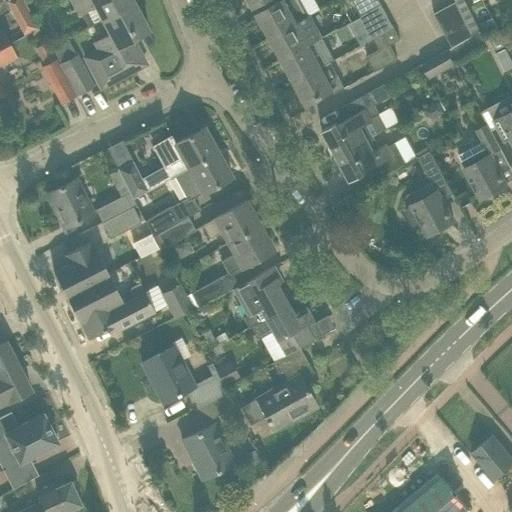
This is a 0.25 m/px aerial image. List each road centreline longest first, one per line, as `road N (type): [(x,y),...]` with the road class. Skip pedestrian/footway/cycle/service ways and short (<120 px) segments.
road 1 (residential): [(211,73),(350,261),(371,278),(422,284)]
road 2 (tertiary): [(306,493),(511,292)]
road 3 (residential): [(122,490),(0,239)]
road 4 (residential): [(0,182),(211,73)]
